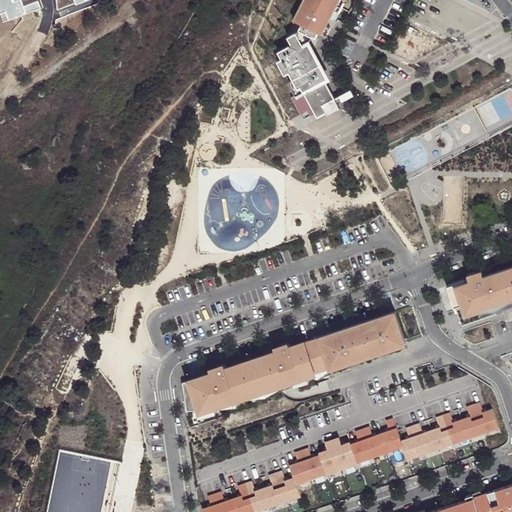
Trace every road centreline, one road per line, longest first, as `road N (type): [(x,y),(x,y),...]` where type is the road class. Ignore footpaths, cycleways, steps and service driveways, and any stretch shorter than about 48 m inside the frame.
road 1 (residential): [(180,511),(164,396),(169,361),(414,274)]
road 2 (residential): [(414,274),(438,336),(500,378),(511,404)]
road 3 (residential): [(511,461),(363,511)]
